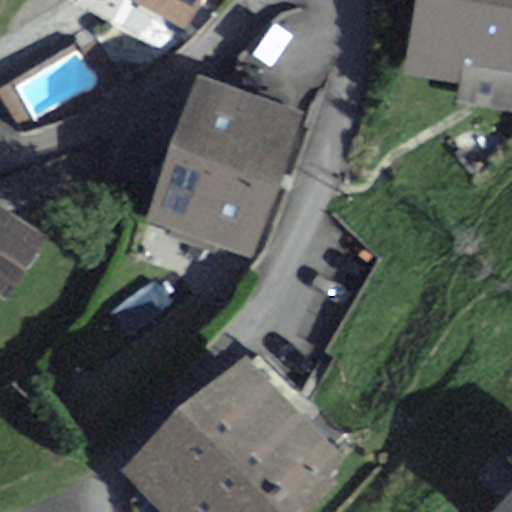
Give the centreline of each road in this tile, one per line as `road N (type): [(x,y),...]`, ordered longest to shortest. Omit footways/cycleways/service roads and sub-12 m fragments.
road 1 (residential): [(344,0),(342,96),(321,187),(279,288),(253,333),(196,372),(115,459),(104,482),(112,511)]
road 2 (residential): [(0,142),(35,148),(146,100),(191,73),(255,0)]
